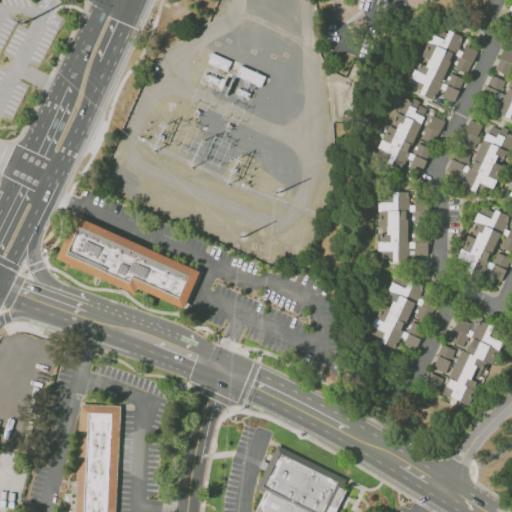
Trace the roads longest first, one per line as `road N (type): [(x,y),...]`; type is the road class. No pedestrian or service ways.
road 1 (secondary): [(0,284),(105,65)]
road 2 (secondary): [(154,338),(144,320),(45,283),(31,257),(32,220)]
road 3 (secondary): [(353,437),(221,367)]
